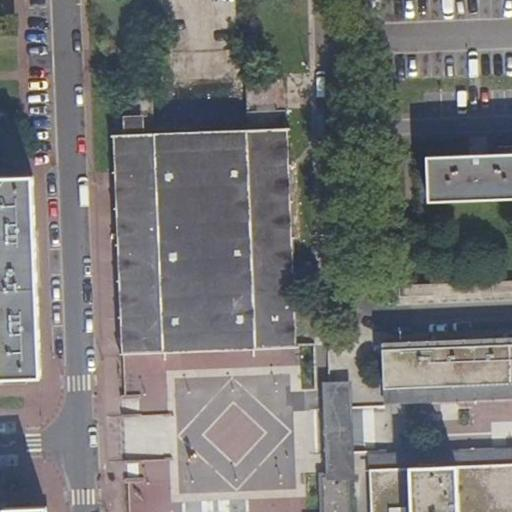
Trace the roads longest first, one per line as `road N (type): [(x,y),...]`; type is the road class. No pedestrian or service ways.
road 1 (residential): [(79,440),(62,0)]
road 2 (residential): [(511,310),(403,314),(369,308),(348,292),(339,267),(335,130)]
road 3 (residential): [(335,130),(511,124)]
road 4 (residential): [(331,0),(335,130)]
